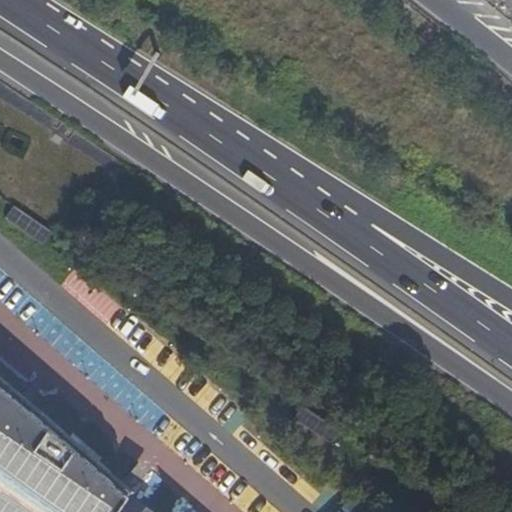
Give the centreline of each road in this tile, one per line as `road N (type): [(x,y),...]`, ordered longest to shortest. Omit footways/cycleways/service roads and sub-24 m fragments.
road 1 (motorway): [(0,68),(511,411)]
road 2 (motorway): [(216,137),(511,345)]
road 3 (motorway): [(216,137),(511,306)]
road 4 (motorway): [(6,0),(216,137)]
